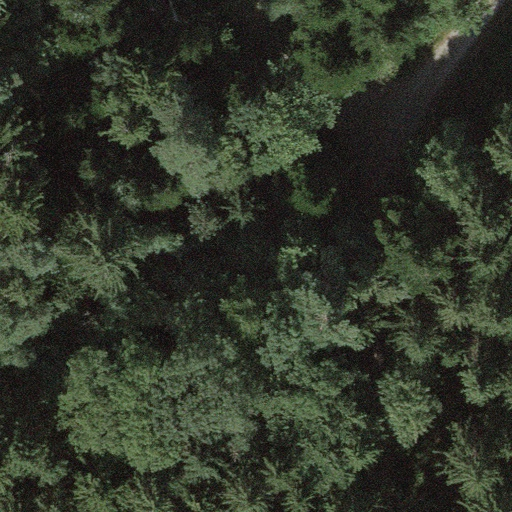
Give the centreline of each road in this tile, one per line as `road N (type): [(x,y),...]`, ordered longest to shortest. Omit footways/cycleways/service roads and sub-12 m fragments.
road 1 (track): [(370,511),(382,150),(491,0)]
road 2 (track): [(382,150),(222,0)]
